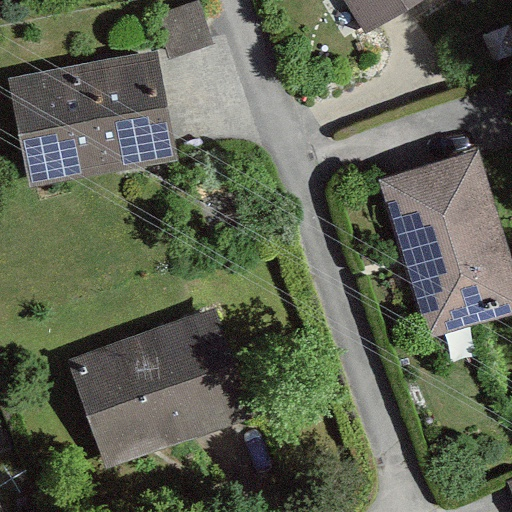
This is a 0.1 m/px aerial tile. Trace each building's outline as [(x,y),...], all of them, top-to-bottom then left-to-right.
[(192,0),(157,14),(170,53),(213,37),(198,0),(192,0)] [(416,0),(352,0),(369,29),(416,0)] [(173,157),(154,66),(21,92),(39,183),(173,157)] [(511,295),(471,164),(387,190),(432,334),(511,309),(511,295)] [(217,322),(80,370),(114,465),(251,417),(217,322)]
